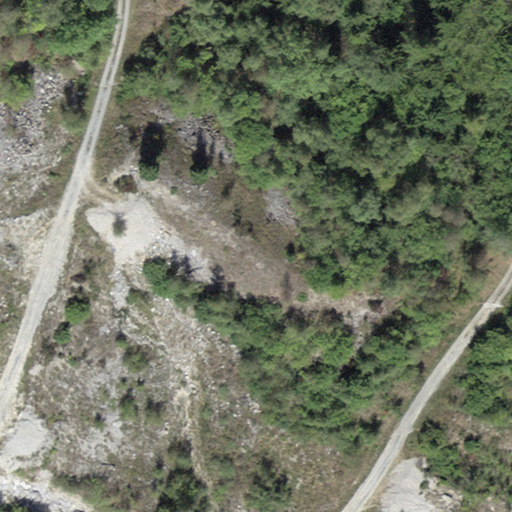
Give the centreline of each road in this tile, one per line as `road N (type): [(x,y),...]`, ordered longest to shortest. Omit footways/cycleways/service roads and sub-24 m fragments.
road 1 (track): [(0,394),(62,225),(125,0)]
road 2 (track): [(511,264),(340,511)]
